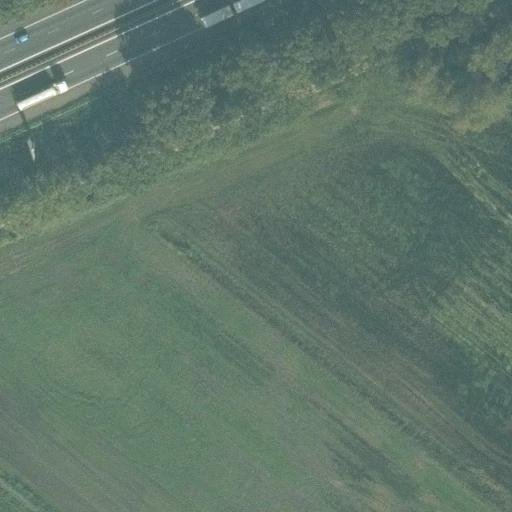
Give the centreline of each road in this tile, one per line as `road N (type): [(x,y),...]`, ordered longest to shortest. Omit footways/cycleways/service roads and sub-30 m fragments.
road 1 (track): [(0,223),(510,0)]
road 2 (motorway): [(0,104),(228,0)]
road 3 (motorway): [(124,0),(0,56)]
